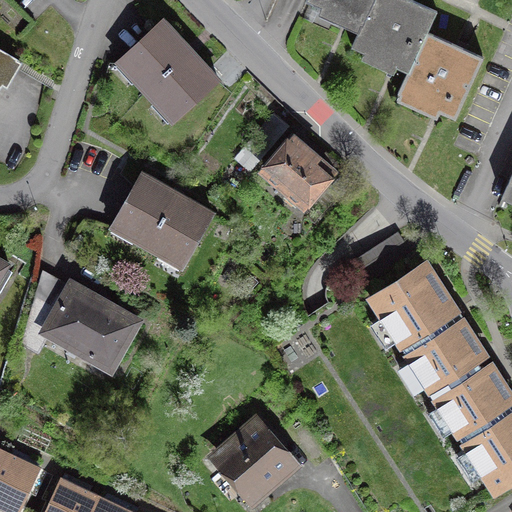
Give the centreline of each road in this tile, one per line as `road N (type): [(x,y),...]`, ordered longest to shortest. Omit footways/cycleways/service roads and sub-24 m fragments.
road 1 (residential): [(511,284),(398,194),(199,0)]
road 2 (residential): [(0,199),(22,193),(46,169),(104,0)]
